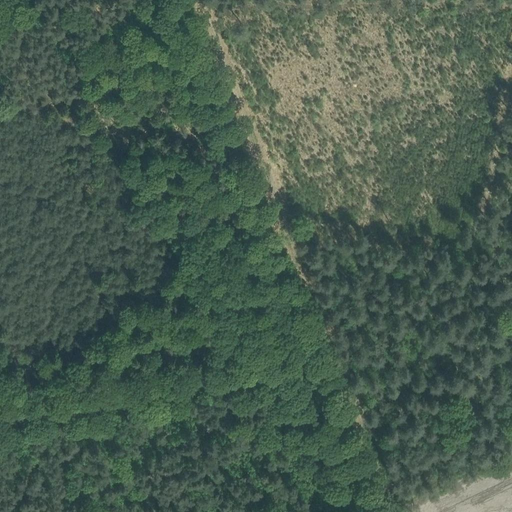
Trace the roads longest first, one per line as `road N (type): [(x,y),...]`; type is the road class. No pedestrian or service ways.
road 1 (track): [(210,0),(390,479)]
road 2 (track): [(0,406),(340,347)]
